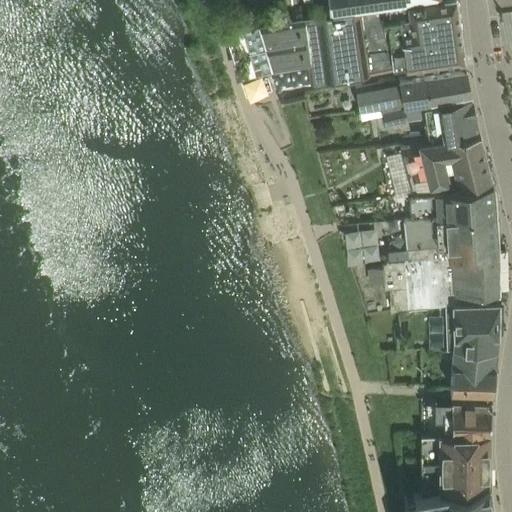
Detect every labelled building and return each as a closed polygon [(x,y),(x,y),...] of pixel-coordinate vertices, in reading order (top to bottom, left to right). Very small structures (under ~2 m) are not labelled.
[(456,0),(406,0),(408,12),(382,15),(383,25),(388,24),(390,43),(376,44),(375,34),(369,34),(366,4),(330,8),(258,17),(272,64),(310,59),(313,79),(369,69),(397,64),(406,63),(464,55),(456,0)] [(471,89),(466,65),(399,74),(355,82),(359,102),(360,108),(382,104),(405,100),(434,95),(471,89)] [(471,89),(434,95),(436,103),(424,105),(430,137),(430,138),(446,135),(446,134),(474,129),(472,122),(475,117),(477,117),(472,94),(471,89)] [(287,112),(305,111),(303,95),(286,97),(287,112)] [(408,117),(405,100),(382,104),(384,112),(385,121),(405,117),(408,117)] [(401,141),(408,172),(412,187),(412,191),(421,190),(423,190),(422,189),(432,188),(493,178),(493,177),(491,177),(489,168),(490,167),(486,151),(484,151),(479,148),(474,129),(446,134),(446,135),(430,138),(430,137),(401,141)] [(402,190),(412,187),(408,172),(398,175),(402,190)] [(421,190),(423,203),(433,202),(436,213),(446,213),(495,205),(493,178),(432,188),(422,189),(423,190),(421,190)] [(425,214),(403,215),(407,254),(407,255),(498,248),(495,205),(446,213),(436,213),(425,214)] [(341,258),(375,257),(373,224),(340,225),(341,258)] [(407,255),(407,254),(386,256),(387,259),(383,259),(383,264),(385,279),(385,285),(389,284),(391,305),(454,301),(457,301),(457,299),(457,288),(499,288),(499,284),(498,284),(498,276),(499,276),(498,272),(497,263),(498,264),(498,260),(497,260),(497,252),(498,252),(498,248),(407,255)] [(369,280),(385,279),(383,264),(368,265),(369,280)] [(498,333),(499,324),(499,299),(457,299),(457,301),(454,301),(452,345),(497,348),(498,333)] [(452,345),(452,350),(452,365),(451,385),(494,387),(497,348),(452,345)] [(435,396),(434,412),(452,412),(451,428),(489,428),(492,404),(488,399),(435,396)] [(489,455),(489,428),(451,428),(451,429),(420,429),(421,456),(489,455)] [(453,484),(489,481),(489,455),(421,456),(421,486),(421,487),(438,485),(453,484)] [(453,484),(438,485),(421,487),(421,486),(403,488),(405,511),(493,511),(493,506),(492,506),(489,481),(453,484)]
